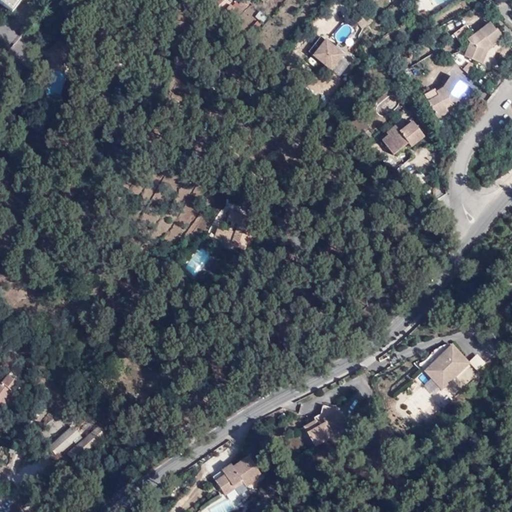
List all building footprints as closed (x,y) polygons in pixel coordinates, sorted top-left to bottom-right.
[(0,0),(0,6),(11,15),(22,0),(0,0)] [(239,13),(247,4),(242,0),(240,0),(233,8),(239,13)] [(255,18),(264,22),(267,16),(258,11),(255,18)] [(417,15),(421,23),(427,19),(425,13),(417,15)] [(489,46),(491,48),(503,39),(496,31),(495,32),(489,25),(475,35),(470,30),(469,32),(465,26),(452,35),(460,46),(458,53),(464,55),(463,58),(479,65),(483,51),(489,46)] [(132,51),(129,30),(120,31),(120,35),(99,38),(99,43),(89,40),(84,53),(67,47),(51,52),(51,61),(56,65),(61,65),(65,62),(84,69),(87,74),(93,76),(99,73),(99,68),(130,62),(128,52),(132,51)] [(313,57),(325,42),(320,38),(307,53),(313,57)] [(343,56),(325,42),(313,57),(331,72),(343,56)] [(487,52),(491,48),(489,46),(483,51),(479,65),(482,66),(487,52)] [(449,104),(453,107),(456,102),(459,104),(465,96),(462,94),(466,89),(451,77),(442,90),(435,94),(437,98),(427,103),(436,120),(448,114),(445,110),(444,107),(449,104)] [(435,94),(442,90),(440,88),(423,97),(427,103),(437,98),(435,94)] [(111,117),(119,103),(101,94),(94,108),(111,117)] [(182,111),(174,106),(168,114),(165,112),(156,126),(172,136),(177,128),(173,125),(182,111)] [(388,138),(382,143),(392,156),(407,145),(410,149),(424,138),(412,124),(399,134),(395,128),(385,135),(388,138)] [(379,140),(382,143),(388,138),(385,135),(379,140)] [(266,183),(271,170),(263,167),(258,180),(266,183)] [(81,202),(90,210),(93,206),(84,198),(81,202)] [(76,226),(90,210),(81,202),(70,214),(72,219),(69,221),(76,226)] [(229,224),(233,213),(229,211),(225,222),(229,224)] [(252,220),(233,213),(229,224),(227,231),(223,229),(216,247),(228,252),(230,247),(242,252),(244,248),(248,249),(257,224),(252,222),(252,220)] [(211,246),(216,247),(223,229),(218,227),(211,246)] [(452,343),(425,370),(443,388),(470,361),(452,343)] [(15,400),(23,393),(9,380),(0,390),(0,412),(1,414),(13,400),(15,400)] [(322,415),(304,425),(316,446),(334,435),(331,429),(345,421),(336,405),(324,402),(322,415)] [(80,441),(72,433),(49,452),(57,464),(80,441)] [(106,442),(99,433),(68,461),(74,469),(106,442)] [(231,464),(212,477),(225,495),(235,488),(233,485),(241,480),(243,482),(246,485),(262,474),(248,455),(233,466),(231,464)] [(241,480),(233,485),(235,488),(243,482),(241,480)]
